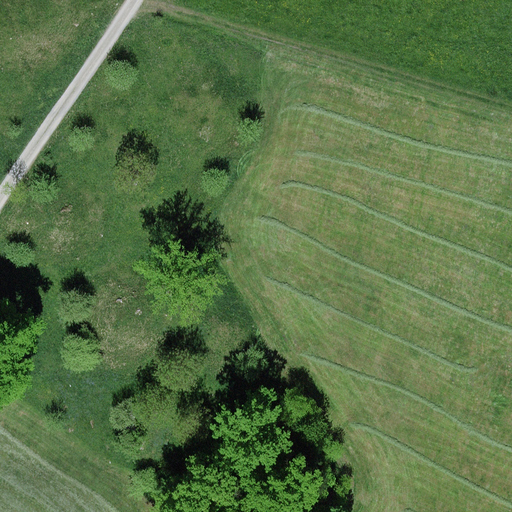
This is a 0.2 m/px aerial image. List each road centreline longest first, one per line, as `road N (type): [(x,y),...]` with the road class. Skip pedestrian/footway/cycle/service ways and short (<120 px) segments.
road 1 (track): [(132,5),(511,118)]
road 2 (track): [(135,0),(0,200)]
